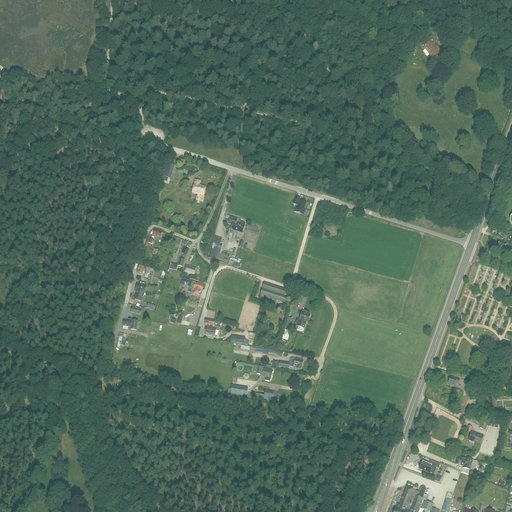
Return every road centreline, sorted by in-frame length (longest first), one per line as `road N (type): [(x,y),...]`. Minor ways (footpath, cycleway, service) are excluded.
road 1 (track): [(382,0),(383,22),(332,96),(468,198)]
road 2 (unclassified): [(470,245),(208,161)]
road 3 (secondary): [(375,511),(468,253)]
road 4 (track): [(120,320),(147,227),(197,242)]
road 5 (track): [(334,308),(290,288),(318,196)]
road 6 (track): [(264,0),(295,36),(241,107)]
road 7 (secondary): [(470,245),(511,130)]
road 8 (track): [(204,306),(217,264),(290,288)]
